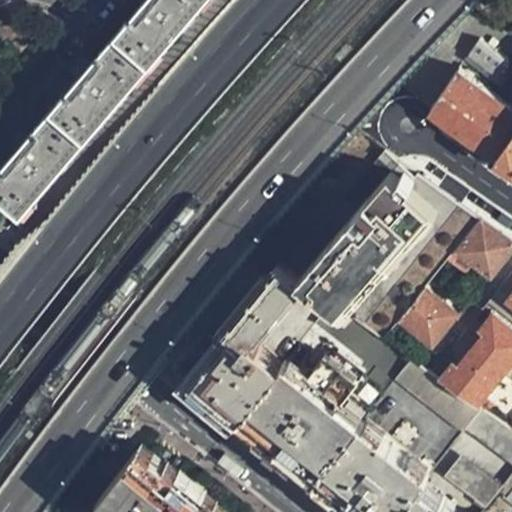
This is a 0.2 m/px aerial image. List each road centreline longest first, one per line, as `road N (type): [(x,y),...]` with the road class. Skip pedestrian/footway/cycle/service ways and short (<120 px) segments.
road 1 (trunk): [(10,511),(100,384),(439,0)]
road 2 (trunk): [(274,0),(0,331)]
road 3 (tertiary): [(302,511),(0,272)]
road 4 (residential): [(406,129),(511,200)]
